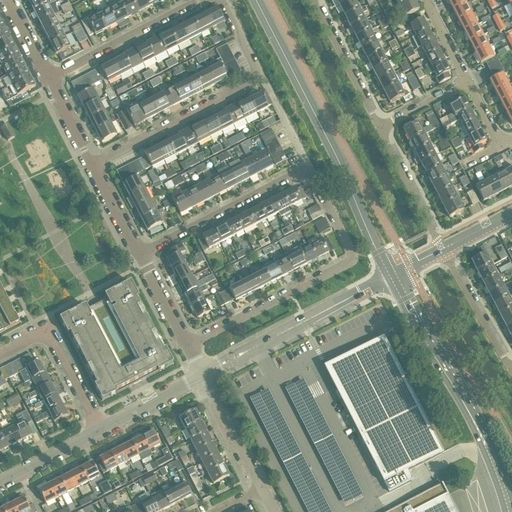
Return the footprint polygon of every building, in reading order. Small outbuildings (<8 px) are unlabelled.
[(31,0),(28,2),(33,13),(47,5),(52,3),(50,0),(31,0)] [(126,19),(137,14),(130,0),(129,0),(119,5),(126,19)] [(130,0),(137,14),(148,8),(143,0),(130,0)] [(157,0),(143,0),(148,8),(159,3),(157,0)] [(353,0),(339,7),(343,14),(341,15),(343,19),(345,18),(359,11),(353,0)] [(395,0),(400,9),(414,1),(413,0),(395,0)] [(452,12),(466,5),(463,0),(448,0),(447,1),(452,12)] [(491,10),(496,7),(492,0),(487,3),(491,10)] [(405,18),(419,11),(414,1),(400,9),(405,18)] [(47,5),(33,13),(39,23),(53,16),(57,14),(52,3),(47,5)] [(62,11),(71,7),(69,3),(60,7),(62,11)] [(118,3),(107,8),(109,11),(116,25),(126,19),(119,5),(118,3)] [(458,22),(471,15),(466,5),(452,12),(458,22)] [(65,16),(73,12),(71,7),(62,11),(65,16)] [(218,29),(217,27),(224,23),(216,8),(204,14),(212,29),(213,31),(218,29)] [(345,18),(343,19),(345,23),(347,22),(350,28),(364,21),(361,16),(367,13),(365,8),(359,11),(345,18)] [(103,14),(101,12),(101,10),(96,12),(97,13),(97,14),(105,30),(116,25),(109,11),(103,14)] [(95,36),(105,30),(97,14),(86,19),(81,22),(89,37),(94,34),(95,36)] [(200,35),(212,29),(204,14),(193,20),(200,35)] [(463,33),(477,26),(471,15),(458,22),(463,33)] [(496,26),(501,23),(498,15),(492,18),(496,26)] [(44,34),(58,27),(53,16),(39,23),(44,34)] [(189,41),(200,35),(193,20),(181,26),(189,41)] [(416,37),(428,31),(422,20),(410,26),(416,37)] [(364,21),(350,28),(352,32),(354,35),(352,36),(354,40),(356,39),(370,32),(364,21)] [(501,23),(496,26),(499,32),(505,30),(505,29),(501,23)] [(177,47),(189,41),(181,26),(169,32),(177,47)] [(469,44),(482,37),(477,26),(463,33),(469,44)] [(50,45),(64,38),(58,27),(44,34),(50,45)] [(0,43),(9,39),(4,29),(0,31),(0,43)] [(79,44),(87,40),(81,29),(73,33),(79,44)] [(397,38),(404,34),(402,30),(395,34),(397,38)] [(416,37),(412,39),(418,50),(421,48),(433,41),(428,31),(416,37)] [(166,53),(177,47),(169,32),(158,38),(166,53)] [(356,39),(354,40),(356,44),(358,43),(361,50),(375,42),(370,32),(356,39)] [(474,55),(488,48),(482,37),(469,44),(474,55)] [(55,56),(69,49),(64,38),(50,45),(55,56)] [(154,59),(166,53),(158,38),(146,44),(154,59)] [(0,56),(14,49),(9,39),(0,43),(0,56)] [(391,49),(397,45),(395,41),(388,44),(391,49)] [(433,41),(421,48),(427,58),(439,52),(433,41)] [(375,42),(361,50),(365,56),(363,58),(365,62),(367,61),(381,54),(375,42)] [(142,65),(154,59),(146,44),(135,50),(142,65)] [(226,45),(216,50),(219,56),(229,50),(226,45)] [(196,55),(201,52),(197,46),(193,48),(196,55)] [(406,56),(413,52),(411,47),(404,51),(406,56)] [(480,65),(485,63),(493,58),(488,48),(474,55),(480,65)] [(0,68),(19,59),(14,49),(0,56),(0,68)] [(131,71),(142,65),(135,50),(123,56),(131,71)] [(229,50),(219,56),(220,59),(221,61),(232,56),(229,50)] [(428,71),(444,63),(439,52),(427,58),(430,64),(425,66),(428,71)] [(203,62),(208,60),(205,54),(200,56),(203,62)] [(367,61),(365,62),(367,66),(369,65),(373,71),(386,64),(381,54),(367,61)] [(119,77),(131,71),(123,56),(111,62),(119,77)] [(232,56),(221,61),(224,67),(235,61),(232,56)] [(488,68),(498,63),(495,57),(493,58),(485,63),(488,68)] [(173,67),(178,64),(174,58),(169,60),(173,67)] [(0,81),(24,69),(19,59),(0,68),(0,81)] [(227,72),(224,67),(221,61),(220,59),(206,67),(207,70),(215,85),(227,79),(224,74),(227,72)] [(235,61),(224,67),(227,72),(238,67),(235,61)] [(107,83),(119,77),(111,62),(99,68),(100,68),(105,79),(107,83)] [(447,75),(450,74),(444,63),(428,71),(430,75),(434,72),(438,79),(436,80),(439,86),(450,80),(447,75)] [(490,74),(501,69),(498,63),(488,68),(490,74)] [(386,64),(373,71),(376,78),(374,79),(376,83),(392,75),(386,64)] [(238,67),(227,72),(230,78),(240,72),(238,67)] [(97,83),(105,79),(100,68),(92,72),(97,83)] [(0,91),(1,93),(29,79),(24,69),(0,81),(0,91)] [(417,77),(424,73),(422,69),(415,72),(417,77)] [(493,80),(502,75),(504,74),(501,69),(490,74),(493,80)] [(150,79),(155,76),(151,70),(146,72),(150,79)] [(203,91),(215,85),(207,70),(196,76),(203,91)] [(92,72),(86,75),(92,86),(97,83),(92,72)] [(419,88),(413,77),(411,73),(405,76),(413,92),(419,88)] [(86,75),(81,78),(87,89),(91,87),(92,86),(86,75)] [(196,76),(189,80),(187,75),(182,78),(184,82),(192,97),(203,91),(196,76)] [(392,75),(376,83),(378,87),(380,86),(383,92),(397,85),(392,75)] [(494,93),(508,86),(502,75),(493,80),(488,82),(494,93)] [(81,78),(76,81),(81,92),(87,89),(81,78)] [(157,86),(162,84),(159,78),(154,80),(157,86)] [(27,92),(35,88),(29,79),(1,93),(6,103),(9,108),(30,97),(27,92)] [(71,83),(70,84),(76,94),(77,94),(81,92),(76,81),(71,83)] [(123,84),(126,91),(132,88),(128,82),(123,84)] [(180,103),(192,97),(184,82),(172,88),(180,103)] [(118,95),(126,91),(123,84),(114,89),(118,95)] [(390,104),(404,97),(397,85),(383,92),(390,104)] [(500,104),(511,97),(511,94),(508,86),(494,93),(500,104)] [(81,92),(77,94),(78,97),(92,89),(91,87),(87,89),(81,92)] [(169,109),(180,103),(172,88),(161,94),(169,109)] [(83,109),(98,101),(92,89),(78,97),(77,97),(83,109)] [(134,99),(139,96),(135,90),(131,92),(134,99)] [(109,101),(116,98),(113,93),(107,97),(109,101)] [(268,99),(264,101),(260,93),(248,99),(256,115),(272,106),(268,99)] [(157,115),(169,109),(161,94),(150,100),(157,115)] [(505,115),(511,111),(511,97),(500,104),(505,115)] [(245,120),(256,115),(248,99),(237,105),(245,120)] [(456,99),(448,103),(450,107),(449,107),(455,118),(455,119),(470,111),(464,100),(457,103),(456,99)] [(150,100),(143,104),(141,100),(136,103),(146,121),(157,115),(150,100)] [(89,120),(104,112),(98,101),(83,109),(89,120)] [(134,127),(146,121),(136,103),(131,105),(133,108),(126,112),(134,127)] [(233,126),(245,120),(237,105),(225,111),(233,126)] [(222,132),(233,126),(225,111),(214,117),(222,132)] [(449,122),(442,125),(444,128),(459,120),(463,128),(475,121),(470,111),(455,119),(455,118),(449,121),(449,122)] [(95,132),(110,124),(104,112),(89,120),(95,132)] [(424,135),(439,127),(433,115),(427,119),(431,126),(421,131),(420,127),(424,125),(422,121),(420,122),(419,120),(414,122),(415,125),(413,127),(411,123),(403,127),(405,130),(404,131),(410,143),(424,136),(424,135)] [(125,132),(131,128),(125,116),(119,120),(125,132)] [(210,138),(222,132),(214,117),(202,123),(210,138)] [(447,117),(440,121),(442,125),(449,122),(449,121),(447,117)] [(264,130),(269,127),(265,121),(261,123),(264,130)] [(468,139),(481,132),(475,121),(463,128),(468,139)] [(199,144),(210,138),(202,123),(191,129),(199,144)] [(101,144),(117,136),(110,124),(95,132),(101,144)] [(9,141),(15,138),(9,125),(2,129),(9,141)] [(187,150),(199,144),(191,129),(179,135),(187,150)] [(262,139),(272,133),(271,130),(260,135),(262,139)] [(481,146),(486,143),(481,132),(468,139),(474,149),(472,150),(475,155),(484,151),(481,146)] [(264,144),(275,139),(272,133),(262,139),(264,144)] [(175,156),(187,150),(179,135),(168,141),(175,156)] [(424,136),(410,143),(413,149),(411,151),(413,155),(429,146),(424,136)] [(449,147),(447,142),(445,138),(439,142),(440,144),(438,145),(441,151),(449,147)] [(453,146),(460,143),(458,138),(451,142),(453,146)] [(267,150),(278,144),(275,139),(264,144),(267,150)] [(164,162),(175,156),(168,141),(156,147),(164,162)] [(270,155),(281,149),(278,144),(267,150),(270,155)] [(218,153),(223,151),(219,145),(215,147),(218,153)] [(429,146),(413,155),(415,159),(418,158),(421,164),(435,157),(429,146)] [(152,169),(164,162),(156,147),(144,153),(146,157),(138,161),(143,172),(151,167),(152,169)] [(273,160),(283,155),(281,149),(270,155),(273,160)] [(265,152),(253,159),(261,174),(273,167),(265,152)] [(221,164),(225,161),(222,155),(217,157),(221,164)] [(276,166),(286,160),(283,155),(273,160),(276,166)] [(195,165),(199,163),(196,157),(191,159),(195,165)] [(435,157),(421,164),(424,171),(422,172),(424,176),(440,168),(435,157)] [(253,159),(242,164),(249,179),(261,174),(253,159)] [(138,175),(143,172),(138,161),(132,164),(138,175)] [(132,178),(138,175),(132,164),(127,167),(132,178)] [(242,164),(230,170),(238,185),(249,179),(242,164)] [(127,180),(132,178),(127,167),(121,170),(127,180)] [(197,176),(202,173),(199,167),(194,169),(197,176)] [(440,168),(424,176),(426,180),(429,179),(432,185),(446,178),(440,168)] [(122,183),(127,180),(121,170),(116,173),(122,183)] [(226,192),(238,185),(230,170),(218,177),(226,192)] [(167,180),(172,177),(169,171),(164,173),(167,180)] [(502,192),(511,187),(504,173),(495,178),(502,192)] [(180,176),(176,179),(179,185),(184,183),(180,176)] [(218,177),(207,182),(215,197),(226,192),(218,177)] [(129,197),(144,190),(138,178),(123,186),(129,197)] [(446,178),(432,185),(435,192),(433,193),(435,197),(451,189),(446,178)] [(493,197),(502,192),(495,178),(485,183),(493,197)] [(159,181),(153,185),(155,190),(161,186),(160,183),(159,181)] [(203,203),(215,197),(207,182),(196,188),(203,203)] [(483,202),(493,197),(485,183),(475,188),(483,202)] [(192,210),(203,203),(196,188),(184,195),(192,210)] [(290,208),(307,200),(301,188),(296,191),(295,190),(283,196),(290,208)] [(451,189),(435,197),(437,201),(439,200),(443,207),(457,199),(451,189)] [(135,209),(150,201),(144,190),(129,197),(135,209)] [(473,206),(479,203),(472,191),(467,194),(473,206)] [(184,195),(172,201),(180,216),(192,210),(184,195)] [(290,208),(283,196),(272,202),(278,214),(280,218),(292,212),(290,208)] [(449,219),(463,211),(457,199),(443,207),(449,219)] [(141,220),(156,213),(150,201),(135,209),(141,220)] [(267,220),(278,214),(272,202),(260,208),(267,220)] [(309,216),(320,211),(318,206),(307,211),(309,216)] [(255,226),(267,220),(260,208),(249,214),(255,226)] [(312,222),(323,216),(320,211),(309,216),(312,222)] [(148,233),(162,225),(156,213),(141,220),(148,233)] [(244,232),(255,226),(249,214),(237,220),(244,232)] [(316,229),(327,224),(324,219),(314,224),(316,229)] [(232,238),(244,232),(237,220),(226,225),(232,238)] [(319,234),(330,229),(327,224),(316,229),(319,234)] [(221,244),(232,238),(226,225),(215,231),(221,244)] [(204,252),(221,244),(215,231),(202,237),(203,238),(198,241),(204,252)] [(310,248),(317,260),(328,255),(328,253),(333,250),(327,239),(310,248)] [(310,248),(308,243),(296,249),(305,266),(317,260),(310,248)] [(186,266),(180,255),(185,252),(182,245),(164,254),(167,261),(173,273),(186,266)] [(501,261),(507,258),(501,246),(495,249),(501,261)] [(296,249),(284,255),(294,272),(305,266),(296,249)] [(284,255),(273,261),(274,262),(274,263),(282,278),(293,272),(294,272),(284,255)] [(485,255),(472,262),(478,273),(491,266),(485,255)] [(196,267),(200,265),(205,262),(203,257),(197,260),(193,262),(196,267)] [(274,262),(262,268),(263,270),(264,271),(271,284),(282,278),(274,263),(274,262)] [(511,267),(510,264),(498,270),(501,275),(506,272),(511,268),(511,267)] [(192,278),(186,266),(173,273),(179,285),(192,278)] [(491,266),(478,273),(481,280),(479,281),(481,285),(483,284),(497,277),(491,266)] [(264,272),(258,275),(255,270),(250,273),(252,277),(253,277),(259,290),(271,284),(264,271),(264,272)] [(185,295),(205,285),(205,286),(209,283),(214,280),(212,276),(198,283),(194,277),(192,278),(179,285),(177,285),(181,292),(183,291),(185,295)] [(248,296),(259,290),(253,277),(252,277),(241,283),(248,296)] [(483,284),(481,285),(483,289),(486,288),(489,295),(503,288),(497,277),(483,284)] [(236,302),(248,296),(241,283),(224,292),(230,302),(234,300),(236,302)] [(130,284),(104,297),(106,301),(96,306),(87,311),(85,307),(59,320),(102,402),(173,365),(130,284)] [(204,300),(201,294),(207,291),(205,286),(205,285),(185,295),(191,307),(204,300)] [(503,288),(489,295),(492,301),(490,303),(492,306),(494,305),(508,298),(503,288)] [(224,305),(230,302),(224,292),(219,295),(224,305)] [(224,305),(219,295),(218,293),(214,295),(221,307),(224,305)] [(0,315),(12,309),(6,296),(0,299),(0,315)] [(494,305),(492,306),(494,310),(496,309),(500,316),(511,309),(511,305),(508,298),(494,305)] [(210,312),(204,300),(191,307),(197,319),(210,312)] [(12,309),(0,315),(0,324),(3,331),(19,322),(12,309)] [(511,309),(500,316),(503,323),(501,324),(503,327),(505,326),(511,322),(511,309)] [(511,322),(505,326),(503,327),(505,332),(507,331),(511,338),(511,337),(511,322)] [(383,338),(383,339),(364,348),(339,361),(325,368),(330,378),(343,404),(360,437),(373,462),(389,493),(409,483),(408,481),(404,473),(408,471),(424,463),(442,453),(385,342),(383,338)] [(30,354),(24,357),(30,368),(36,365),(30,354)] [(24,357),(19,360),(25,371),(30,368),(24,357)] [(19,360),(14,362),(20,373),(25,371),(19,360)] [(14,362),(9,365),(14,376),(20,373),(14,362)] [(32,380),(46,374),(40,363),(36,365),(30,368),(25,371),(20,373),(22,376),(29,374),(32,380)] [(9,365),(3,368),(9,379),(14,376),(9,365)] [(4,382),(9,379),(3,368),(0,369),(0,388),(6,386),(4,382)] [(32,380),(23,385),(25,388),(31,386),(34,384),(38,391),(51,384),(46,374),(32,380)] [(286,388),(344,506),(362,497),(303,379),(286,388)] [(43,402),(57,395),(51,384),(38,391),(37,391),(28,395),(30,399),(36,397),(40,395),(43,401),(43,402)] [(251,399),(308,511),(329,511),(267,390),(251,399)] [(49,412),(62,405),(57,395),(43,402),(43,401),(34,406),(36,410),(41,408),(45,405),(49,412)] [(49,412),(34,420),(37,425),(46,420),(52,417),(55,423),(68,416),(62,405),(49,412)] [(195,411),(190,414),(187,409),(176,414),(185,430),(201,422),(195,411)] [(14,428),(21,441),(32,435),(27,425),(32,422),(26,412),(16,417),(20,425),(14,428)] [(14,428),(10,420),(7,421),(9,431),(4,434),(10,447),(21,441),(14,428)] [(190,441),(207,432),(201,422),(185,430),(190,441)] [(4,434),(3,434),(0,426),(0,452),(10,447),(4,434)] [(166,440),(171,437),(165,426),(160,429),(166,440)] [(160,445),(153,431),(142,437),(149,451),(151,454),(156,452),(154,449),(160,445)] [(196,452),(212,444),(207,432),(190,441),(196,452)] [(142,437),(131,443),(139,456),(149,451),(142,437)] [(169,446),(174,443),(171,437),(166,440),(169,446)] [(130,443),(121,448),(128,462),(137,457),(139,456),(131,443),(130,443)] [(202,462),(218,454),(212,444),(196,452),(202,462)] [(119,449),(110,454),(117,468),(124,464),(126,467),(130,465),(128,462),(121,448),(119,449)] [(181,460),(187,457),(184,451),(178,454),(181,460)] [(103,475),(117,468),(110,454),(99,459),(102,465),(98,466),(103,475)] [(208,474),(224,465),(218,454),(202,462),(208,474)] [(158,468),(173,460),(170,455),(155,462),(158,468)] [(184,466),(189,463),(187,457),(181,460),(184,466)] [(177,473),(183,470),(178,460),(173,463),(177,473)] [(153,471),(158,468),(155,462),(150,465),(153,471)] [(88,482),(99,477),(92,463),(81,469),(88,482)] [(213,485),(229,476),(224,465),(208,474),(213,485)] [(162,477),(167,475),(163,468),(159,470),(162,477)] [(78,488),(88,482),(81,469),(71,474),(78,488)] [(137,479),(142,476),(139,471),(134,473),(137,479)] [(131,482),(137,479),(134,473),(128,476),(131,482)] [(192,482),(198,479),(195,473),(189,476),(192,482)] [(67,493),(78,488),(71,474),(60,480),(67,493)] [(148,482),(155,479),(152,474),(142,479),(146,486),(149,484),(148,482)] [(198,493),(203,490),(198,479),(192,482),(198,493)] [(57,499),(67,493),(60,480),(50,485),(57,499)] [(104,495),(111,491),(106,482),(100,485),(104,495)] [(121,487),(118,482),(112,485),(115,490),(121,487)] [(173,488),(180,502),(191,496),(184,482),(173,488)] [(453,511),(446,497),(448,496),(442,484),(388,511),(453,511)] [(46,504),(57,499),(50,485),(39,491),(46,504)] [(169,508),(180,502),(173,488),(162,493),(163,496),(169,508)] [(163,496),(157,499),(155,494),(151,497),(153,502),(153,501),(159,511),(160,511),(169,508),(163,496)] [(89,497),(84,499),(86,505),(92,502),(89,497)] [(141,503),(134,506),(137,511),(159,511),(153,501),(153,502),(151,497),(141,503)] [(36,511),(33,504),(28,507),(24,498),(13,504),(16,511),(36,511)] [(81,508),(86,505),(84,499),(78,502),(81,508)]
